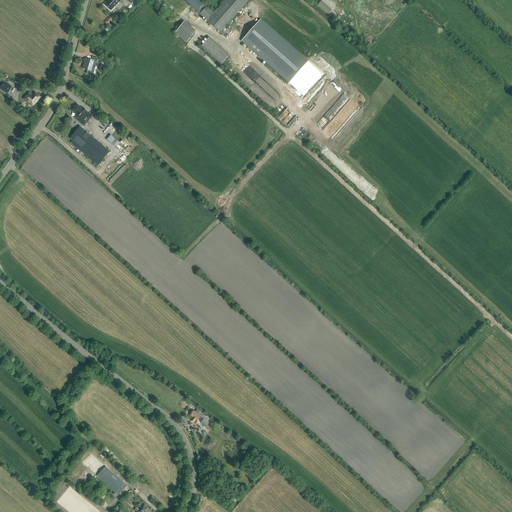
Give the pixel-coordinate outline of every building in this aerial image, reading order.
[(109,0),(105,5),(111,10),(120,0),(109,0)] [(225,0),(214,13),(199,0),(186,0),(185,1),(219,32),(247,0),(225,0)] [(321,1),(317,5),(333,18),(336,14),(321,1)] [(110,16),(104,22),(107,25),(113,19),(110,16)] [(188,43),(199,31),(187,20),(176,33),(188,43)] [(242,41),(289,82),(307,61),(261,20),(242,41)] [(200,46),(220,64),(229,55),(209,37),(200,46)] [(87,59),(84,69),(88,70),(86,74),(92,75),(93,75),(95,69),(94,68),(95,68),(98,59),(93,57),(92,60),(87,59)] [(12,87),(4,81),(0,86),(0,88),(7,93),(12,87)] [(40,97),(35,93),(33,95),(29,92),(24,99),(30,103),(31,102),(34,104),(40,97)] [(74,117),(84,126),(93,116),(83,108),(82,108),(77,104),(72,110),(77,114),(74,117)] [(77,144),(75,146),(98,166),(110,152),(82,128),(72,140),(77,144)] [(111,135),(107,140),(116,148),(118,150),(125,142),(123,140),(120,143),(111,135)] [(201,422),(206,427),(212,421),(206,415),(206,416),(197,409),(195,411),(194,410),(190,415),(191,415),(190,416),(190,419),(191,420),(194,423),(196,420),(197,421),(198,419),(201,422)] [(91,454),(89,456),(83,463),(118,495),(126,485),(94,456),(91,454)]
